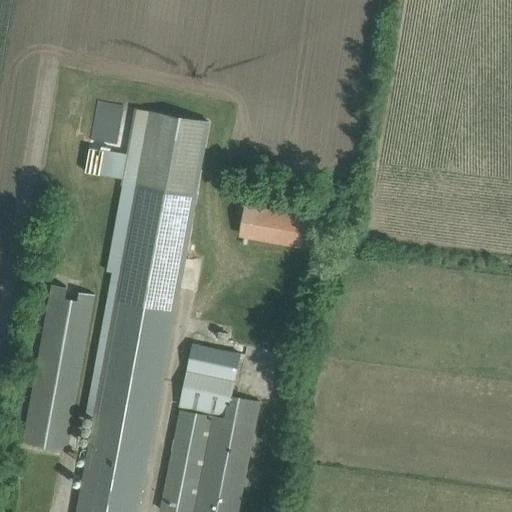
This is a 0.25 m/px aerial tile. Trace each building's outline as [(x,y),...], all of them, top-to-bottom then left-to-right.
[(116,138),(122,105),(96,100),(90,133),(116,138)] [(113,272),(87,409),(96,416),(89,454),(77,511),(137,511),(146,464),(196,196),(210,121),(152,110),(137,107),(128,154),(98,149),(90,147),(88,158),(85,171),(124,178),(106,271),(113,272)] [(271,210),(265,240),(303,247),(309,217),(271,210)] [(67,450),(93,304),(51,296),(24,442),(67,450)] [(238,511),(261,401),(231,396),(241,354),(194,344),(180,405),(212,412),(211,416),(181,410),(165,490),(161,509),(174,511),(238,511)]
